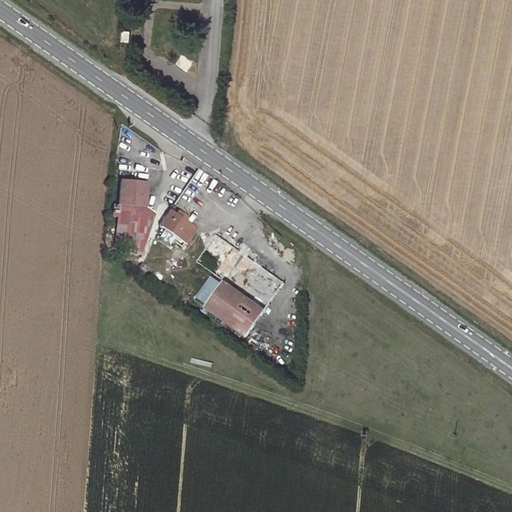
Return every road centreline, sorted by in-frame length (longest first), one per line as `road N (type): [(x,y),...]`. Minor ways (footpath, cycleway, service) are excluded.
road 1 (primary): [(0,10),(511,369)]
road 2 (unknown): [(209,156),(224,0)]
